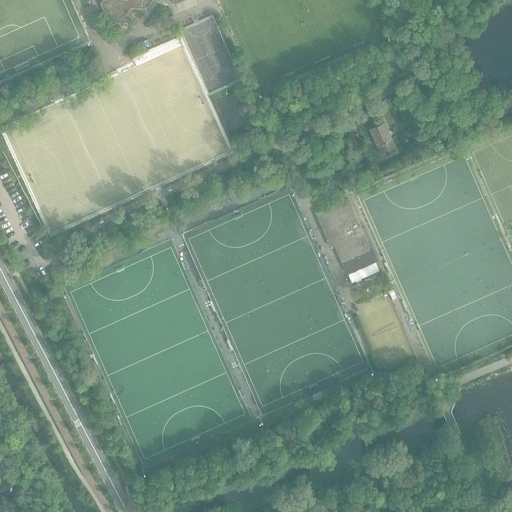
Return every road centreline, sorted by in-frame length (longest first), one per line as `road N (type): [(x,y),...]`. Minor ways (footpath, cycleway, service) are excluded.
road 1 (unclassified): [(41,270),(106,219),(429,72)]
road 2 (unknown): [(135,511),(0,239)]
road 3 (tertiary): [(127,511),(0,267)]
